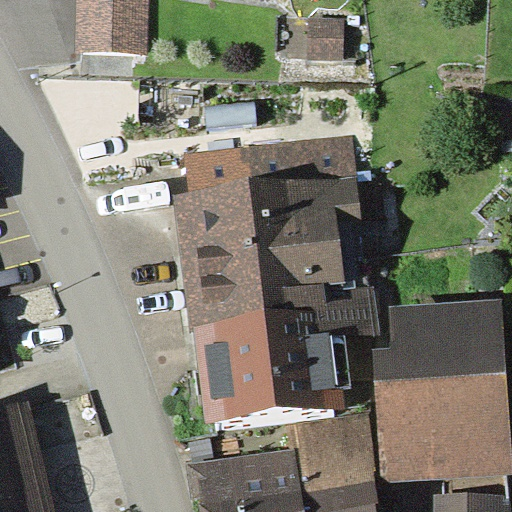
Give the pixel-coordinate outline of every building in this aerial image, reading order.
[(309,28),(308,62),(333,63),(334,29),(309,28)] [(244,201),(185,208),(201,343),(364,323),(354,226),(376,224),(372,190),(351,193),(346,148),(239,160),(244,201)] [(367,343),(364,323),(201,343),(212,436),(330,422),(324,347),(367,343)] [(500,464),(491,327),(394,332),(397,373),(378,374),(385,472),(500,464)] [(0,511),(26,511),(3,417),(0,417),(0,511)] [(193,502),(200,501),(201,511),(372,511),(370,474),(364,428),(285,439),(289,469),(190,482),(193,502)]
